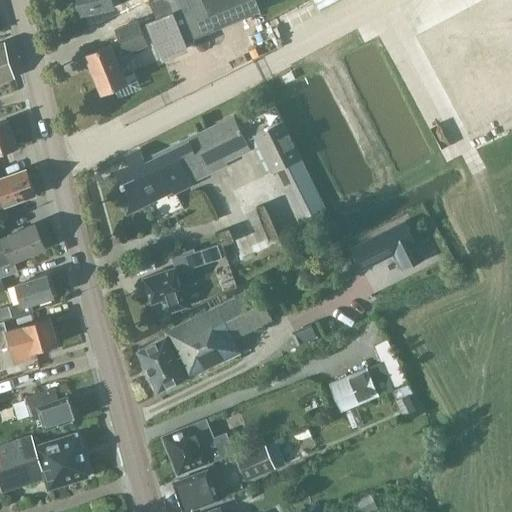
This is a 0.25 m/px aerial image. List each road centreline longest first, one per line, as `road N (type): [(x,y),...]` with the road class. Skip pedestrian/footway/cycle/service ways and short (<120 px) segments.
road 1 (tertiary): [(153,511),(17,0)]
road 2 (unknown): [(130,424),(379,278)]
